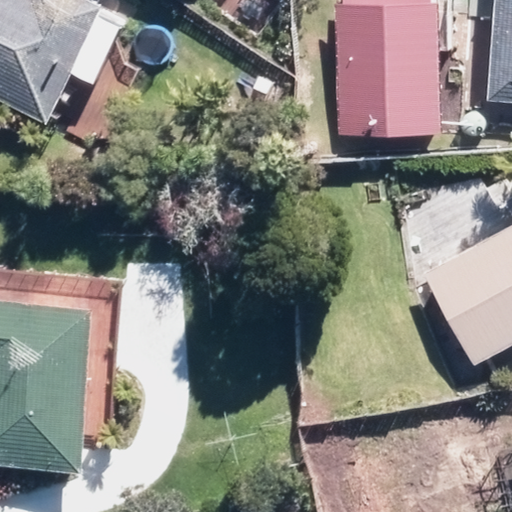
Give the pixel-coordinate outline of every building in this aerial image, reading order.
[(0,0),(0,82),(64,117),(126,0),(0,0)] [(448,126),(452,0),(348,0),(345,123),(448,126)] [(511,0),(468,0),(468,13),(509,16),(504,89),(511,89),(511,0)] [(511,221),(436,265),(489,357),(511,343),(511,221)] [(114,284),(0,274),(0,447),(100,455),(114,284)]
